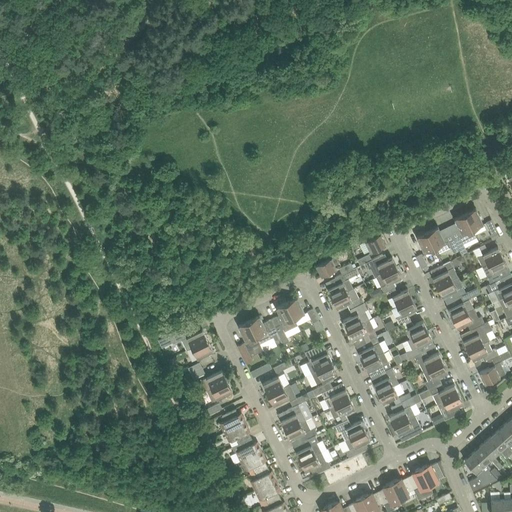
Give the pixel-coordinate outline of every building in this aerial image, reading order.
[(476,208),(465,213),(473,228),(484,223),(476,208)] [(465,213),(454,218),(462,234),(460,235),(464,243),(477,237),(473,228),(465,213)] [(497,230),(491,219),(486,222),(491,233),(497,230)] [(435,247),(438,252),(451,246),(453,252),(459,249),(454,237),(448,240),(446,241),(438,226),(427,231),(435,247)] [(435,247),(427,231),(417,236),(424,252),(435,247)] [(386,244),(381,233),(365,240),(370,251),(386,244)] [(454,237),(459,249),(462,255),(468,252),(459,234),(454,237)] [(488,251),(485,243),(479,246),(483,253),(477,256),(482,266),(503,255),(498,246),(488,251)] [(372,259),(369,253),(357,259),(360,265),(366,261),(372,259)] [(397,266),(392,256),(386,260),(383,253),(372,259),(366,261),(370,268),(371,267),(375,276),(376,276),(382,273),(397,266)] [(422,253),(416,255),(422,267),(427,264),(422,253)] [(316,264),(321,275),(337,267),(337,266),(341,264),(337,254),(316,264)] [(498,270),(507,265),(503,255),(482,266),(490,282),(501,277),(498,270)] [(437,286),(458,276),(451,260),(439,265),(442,272),(433,276),(437,286)] [(354,268),(351,262),(340,268),(342,273),(354,268)] [(354,268),(342,273),(345,279),(349,278),(360,272),(357,266),(354,268)] [(402,276),(397,266),(382,273),(376,276),(381,286),(384,292),(390,289),(395,287),(392,280),(402,276)] [(466,292),(458,276),(437,286),(442,295),(452,291),(455,297),(466,292)] [(511,280),(505,284),(501,277),(489,283),(492,290),(494,289),(499,299),(504,296),(504,297),(511,292),(511,280)] [(332,298),(353,288),(350,281),(348,280),(344,282),(344,280),(328,288),(332,298)] [(355,287),(353,288),(332,298),(337,307),(347,302),(350,309),(364,302),(361,295),(359,296),(355,287)] [(398,293),(395,287),(390,289),(397,305),(412,298),(408,288),(398,293)] [(468,310),(474,307),(470,299),(472,297),(468,291),(466,292),(455,297),(458,303),(448,308),(453,318),(468,310)] [(511,292),(504,297),(504,296),(499,299),(507,316),(511,313),(511,292)] [(297,296),(287,301),(294,317),(295,317),(305,312),(297,296)] [(417,307),(412,298),(397,305),(391,308),(399,324),(405,321),(410,318),(407,312),(417,307)] [(298,324),(297,322),(295,317),(294,317),(287,301),(276,307),(279,314),(271,318),(281,337),(284,343),(289,340),(288,336),(285,331),(298,324)] [(348,329),(370,319),(365,309),(368,308),(364,302),(350,309),(353,315),(343,320),(348,329)] [(323,328),(313,307),(307,310),(317,331),(323,328)] [(478,317),(474,307),(468,310),(453,318),(457,327),(467,322),(470,329),(476,326),(484,322),(481,315),(478,317)] [(281,337),(271,318),(263,322),(260,315),(249,320),(259,341),(260,343),(273,337),(275,340),(281,337)] [(413,324),(410,318),(405,321),(408,327),(405,328),(406,331),(408,336),(409,335),(410,338),(428,329),(423,320),(413,324)] [(374,328),(370,319),(348,329),(352,339),(362,334),(365,340),(376,335),(373,328),(374,328)] [(259,341),(249,320),(238,325),(246,341),(247,340),(250,345),(259,341)] [(488,340),(490,339),(486,332),(492,329),(488,320),(484,322),(476,326),(470,329),(473,335),(464,340),(468,349),(488,340)] [(208,339),(203,328),(195,332),(191,322),(168,333),(173,343),(182,339),(187,349),(192,347),(208,339)] [(420,352),(426,350),(423,344),(432,339),(428,329),(413,337),(410,338),(408,339),(412,348),(406,351),(406,353),(409,358),(414,356),(420,352)] [(363,361),(384,351),(376,335),(365,340),(368,346),(358,351),(363,361)] [(213,350),(208,339),(192,347),(197,357),(213,350)] [(496,348),(492,350),(488,340),(468,349),(473,359),(483,354),(486,360),(487,360),(494,357),(499,354),(496,348)] [(252,359),(243,341),(237,344),(246,362),(252,359)] [(317,369),(333,362),(328,351),(323,353),(319,344),(305,351),(309,360),(307,361),(312,372),(317,369)] [(500,361),(508,357),(511,355),(508,349),(508,350),(505,351),(499,354),(494,357),(487,360),(490,366),(479,372),(485,383),(506,372),(500,361)] [(429,356),(426,350),(420,352),(414,356),(417,362),(419,361),(423,371),(443,361),(439,351),(429,356)] [(386,369),(391,367),(384,351),(363,361),(364,363),(363,364),(366,370),(367,369),(368,370),(377,366),(381,372),(386,369)] [(188,367),(191,372),(203,367),(200,361),(188,367)] [(288,366),(285,361),(274,366),(276,372),(288,366)] [(448,370),(443,361),(423,371),(428,380),(425,381),(428,388),(436,384),(441,382),(438,375),(448,370)] [(263,372),(272,367),(269,362),(260,366),(263,372)] [(338,373),(333,362),(312,372),(317,382),(322,379),(323,380),(338,373)] [(205,372),(203,367),(191,372),(194,378),(205,372)] [(379,393),(394,385),(399,382),(391,367),(381,372),(384,378),(374,383),(379,393)] [(228,380),(222,369),(203,378),(203,382),(207,390),(228,380)] [(268,393),(284,386),(279,375),(263,383),(268,393)] [(233,390),(228,380),(207,390),(211,397),(214,399),(233,390)] [(444,388),(441,382),(436,384),(428,388),(431,394),(433,394),(437,403),(459,393),(454,383),(444,388)] [(290,383),(284,386),(268,393),(273,404),(288,397),(293,406),(298,403),(304,400),(301,394),(296,397),(290,383)] [(327,389),(325,383),(313,389),(316,395),(322,392),(327,389)] [(401,401),(394,385),(379,393),(383,402),(393,397),(396,404),(401,401)] [(327,389),(322,392),(330,407),(350,397),(346,388),(330,395),(327,389)] [(463,402),(459,393),(437,403),(445,419),(457,413),(454,407),(463,402)] [(415,414),(410,405),(415,402),(412,396),(401,401),(396,404),(399,410),(389,415),(394,424),(415,414)] [(355,407),(350,397),(330,407),(334,416),(340,414),(343,421),(348,418),(345,412),(355,407)] [(211,413),(222,407),(220,401),(208,407),(211,413)] [(306,419),(301,409),(298,403),(293,406),(287,408),(290,415),(281,419),(285,429),(301,422),(306,419)] [(242,416),(240,412),(238,413),(235,408),(222,414),(225,419),(220,422),(225,431),(246,421),(244,416),(242,416)] [(411,435),(423,430),(415,414),(394,424),(395,426),(393,427),(397,433),(398,433),(399,434),(408,429),(411,435)] [(363,420),(361,421),(361,419),(351,424),(348,418),(343,421),(335,425),(337,430),(339,431),(341,430),(345,439),(366,429),(365,427),(366,426),(363,420)] [(311,428),(308,423),(306,419),(301,422),(285,429),(290,438),(300,434),(303,440),(308,437),(315,434),(317,433),(314,427),(311,428)] [(247,427),(249,426),(246,421),(225,431),(229,441),(232,439),(235,444),(251,436),(249,431),(247,427)] [(511,429),(505,422),(497,429),(508,442),(507,443),(511,448),(511,447),(511,429)] [(368,430),(366,431),(366,429),(345,439),(349,448),(346,450),(349,457),(364,450),(361,443),(370,439),(370,437),(371,437),(368,430)] [(508,442),(497,429),(489,437),(500,449),(507,456),(511,451),(511,447),(511,448),(507,443),(508,442)] [(262,449),(260,444),(258,445),(256,441),(254,442),(251,436),(235,444),(237,448),(240,446),(241,448),(236,450),(241,460),(262,449)] [(321,451),(317,441),(311,444),(308,437),(303,440),(306,446),(296,451),(301,461),(321,451)] [(500,449),(489,437),(481,444),(492,456),(491,458),(495,463),(498,460),(494,455),(500,449)] [(492,456),(481,444),(473,451),(484,463),(486,462),(491,458),(492,456)] [(268,465),(265,460),(263,455),(265,455),(262,449),(241,460),(245,469),(252,466),(254,471),(268,465)] [(331,466),(328,461),(326,460),(321,451),(301,461),(305,470),(311,467),(315,465),(318,472),(324,469),(331,466)] [(484,463),(473,451),(465,459),(476,471),(481,466),(484,469),(477,475),(478,475),(480,474),(485,484),(497,478),(489,469),(490,467),(486,462),(484,463)] [(427,464),(421,466),(430,484),(439,480),(438,477),(443,475),(437,461),(432,464),(431,463),(427,465),(427,464)] [(254,478),(251,480),(255,489),(277,479),(274,474),(272,475),(270,470),(268,465),(254,471),(257,477),(254,478)] [(430,484),(421,466),(415,469),(416,470),(412,472),(413,473),(407,476),(414,489),(419,486),(420,489),(430,484)] [(485,484),(480,474),(469,480),(474,490),(485,484)] [(414,489),(407,476),(402,478),(402,477),(398,479),(397,478),(392,481),(400,499),(410,494),(409,491),(414,489)] [(280,495),(278,490),(280,489),(277,485),(279,484),(277,479),(255,489),(260,499),(264,497),(267,502),(280,495)] [(384,503),(390,501),(391,503),(400,499),(392,481),(386,484),(386,485),(383,486),(383,488),(378,490),(384,503)] [(511,511),(511,489),(510,490),(511,496),(504,497),(502,497),(503,511),(511,511)] [(384,503),(378,490),(373,493),(372,491),(368,493),(368,492),(362,495),(370,511),(373,511),(380,508),(379,506),(384,503)] [(504,497),(504,491),(504,490),(499,490),(500,497),(491,498),(491,511),(503,511),(502,497),(504,497)] [(449,491),(440,495),(436,497),(439,503),(452,497),(449,491)] [(283,511),(289,509),(287,504),(285,505),(283,501),(280,495),(267,502),(269,507),(263,510),(263,511),(283,511)] [(370,511),(362,495),(356,498),(357,499),(353,501),(354,502),(348,504),(352,511),(370,511)] [(352,511),(348,504),(343,507),(340,500),(336,502),(336,501),(330,503),(333,511),(352,511)] [(333,511),(330,503),(324,506),(324,507),(321,509),(322,511),(333,511)]
